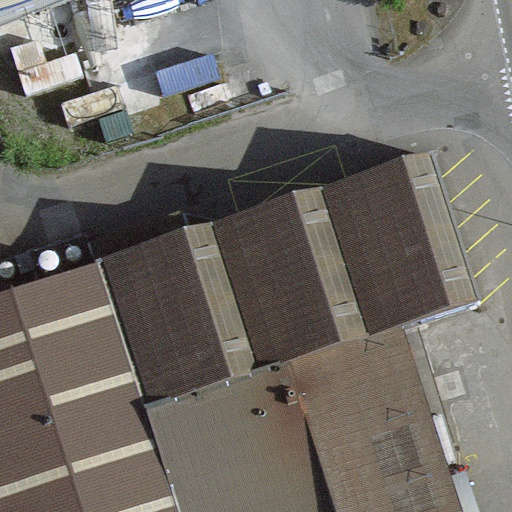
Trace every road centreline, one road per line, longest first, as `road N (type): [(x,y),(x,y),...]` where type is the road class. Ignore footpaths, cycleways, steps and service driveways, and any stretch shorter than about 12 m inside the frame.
road 1 (unknown): [(0,182),(35,198),(80,195),(376,94)]
road 2 (unknown): [(376,94),(511,63)]
